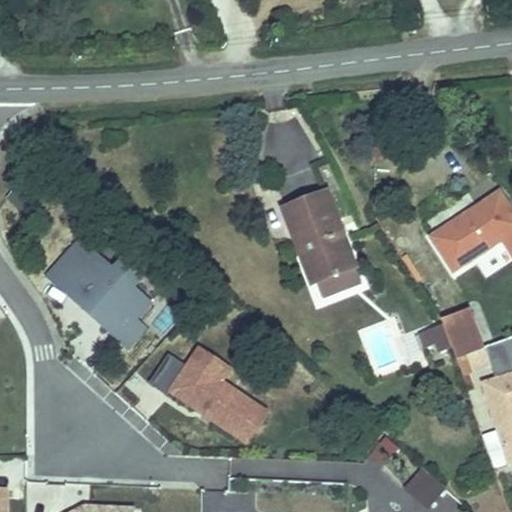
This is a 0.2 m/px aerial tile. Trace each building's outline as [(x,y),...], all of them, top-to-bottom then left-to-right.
[(276,203),(284,225),(288,236),(294,234),(309,276),(348,262),(336,230),(319,187),(276,203)] [(426,233),(450,267),(491,240),(498,248),(511,239),(487,201),(480,205),(476,200),(426,233)] [(145,301),(129,287),(139,276),(121,259),(111,270),(76,239),(46,273),(83,305),(86,301),(119,330),(132,316),(145,301)] [(127,345),(143,326),(132,316),(119,330),(86,301),(83,305),(127,345)] [(435,317),(448,357),(458,354),(477,347),(478,347),(465,308),(435,317)] [(511,370),(511,359),(505,337),(478,347),(477,347),(482,362),(487,379),(511,370)] [(253,402),(220,380),(228,367),(196,345),(167,390),(232,433),(253,402)] [(482,362),(477,347),(458,354),(463,368),(482,362)] [(511,370),(487,379),(475,383),(496,448),(511,443),(511,370)] [(243,440),(264,409),(253,402),(232,433),(243,440)] [(501,464),(511,460),(511,443),(496,448),(501,464)] [(241,478),(380,483),(381,464),(241,459),(241,478)] [(440,506),(440,484),(411,483),(410,506),(440,506)] [(199,511),(201,488),(169,487),(168,511),(199,511)]
